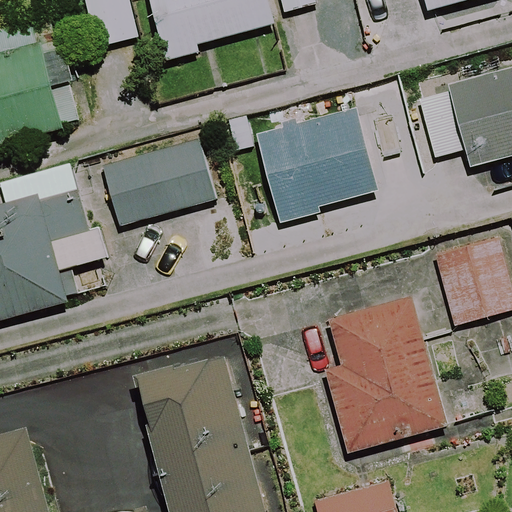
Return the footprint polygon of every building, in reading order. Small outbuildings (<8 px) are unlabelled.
[(136,42),(126,0),(81,0),(94,52),(136,42)] [(145,0),(162,59),(164,66),(198,57),(197,50),(271,29),(262,0),(145,0)] [(314,8),(312,0),(277,0),(282,17),(314,8)] [(481,0),(418,0),(423,16),(481,0)] [(0,53),(0,143),(74,123),(51,39),(0,53)] [(511,163),(511,72),(444,87),(446,95),(416,101),(429,163),(462,155),(466,173),(511,163)] [(370,200),(347,112),(251,138),(275,225),(370,200)] [(211,204),(195,147),(101,172),(117,230),(211,204)] [(0,186),(0,195),(3,209),(0,209),(0,321),(74,302),(65,271),(98,262),(73,167),(0,186)] [(511,313),(511,292),(497,241),(433,260),(454,330),(511,313)] [(449,429),(413,296),(329,319),(342,365),(326,370),(349,456),(449,429)] [(262,511),(220,360),(132,384),(166,511),(262,511)] [(47,511),(28,436),(0,442),(0,511),(47,511)] [(389,511),(384,488),(313,507),(314,511),(389,511)]
